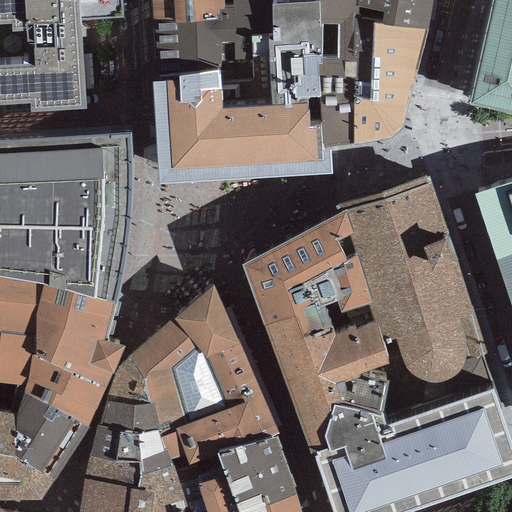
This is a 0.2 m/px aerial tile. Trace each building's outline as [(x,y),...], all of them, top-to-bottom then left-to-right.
[(0,105),(29,104),(29,112),(86,109),(80,21),(123,18),(121,0),(0,0),(0,25),(10,25),(11,32),(25,32),(26,43),(32,43),(35,65),(0,65),(0,105)] [(150,0),(152,23),(217,20),(216,11),(224,11),(224,8),(232,7),(232,0),(234,0),(150,0)] [(219,71),(222,108),(307,103),(308,98),(320,98),(318,64),(321,64),(321,60),(323,24),(319,24),(319,2),(291,4),(271,5),(270,0),(234,0),(232,0),(232,7),(224,8),(224,11),(216,11),(217,20),(152,23),(155,82),(166,81),(178,81),(179,76),(219,71)] [(290,0),(291,4),(319,2),(319,24),(323,24),(338,24),(338,59),(321,60),(321,64),(318,64),(320,98),(320,127),(322,148),(330,147),(353,145),(353,82),(358,82),(355,18),(358,18),(359,8),(356,8),(356,0),(290,0)] [(373,23),(381,24),(426,30),(432,0),(356,0),(356,8),(359,8),(358,18),(373,21),(373,23)] [(511,0),(492,0),(468,104),(511,113),(511,0)] [(353,82),(353,145),(390,138),(401,127),(426,30),(381,24),(373,23),(373,21),(358,18),(355,18),(358,82),(353,82)] [(178,81),(166,81),(170,171),(323,160),(322,148),(320,127),(308,128),(307,103),(222,108),(219,71),(179,76),(178,81)] [(170,171),(166,81),(155,82),(152,82),(158,184),(331,174),(330,147),(322,148),(323,160),(170,171)] [(0,277),(43,285),(95,298),(115,303),(120,279),(128,240),(129,202),(132,161),(130,133),(0,140),(0,277)] [(391,341),(395,339),(404,367),(410,373),(420,380),(431,384),(441,384),(454,378),(461,369),(465,359),(485,353),(427,176),(335,207),(338,215),(345,211),(352,233),(349,235),(354,256),(357,254),(371,303),(367,304),(373,323),(375,322),(379,335),(391,341)] [(511,311),(511,185),(474,195),(511,311)] [(338,215),(241,266),(263,326),(324,305),(337,303),(340,313),(367,304),(371,303),(357,254),(354,256),(346,261),(337,242),(349,235),(352,233),(345,211),(338,215)] [(35,356),(105,387),(110,374),(113,375),(124,346),(103,341),(115,303),(95,298),(43,285),(0,277),(0,331),(35,335),(35,356)] [(204,353),(228,410),(186,424),(174,428),(176,433),(160,438),(163,452),(167,451),(169,458),(184,454),(189,465),(218,457),(217,453),(272,438),(277,433),(213,287),(174,319),(195,348),(200,354),(204,353)] [(383,367),(388,365),(379,335),(375,322),(373,323),(334,335),(324,305),(263,326),(309,455),(312,454),(329,448),(323,434),(334,404),(380,415),(388,382),(357,379),(357,375),(383,367)] [(195,348),(174,319),(129,356),(145,381),(151,403),(158,430),(160,438),(176,433),(174,428),(186,424),(171,368),(195,348)] [(0,382),(25,386),(24,393),(88,427),(105,387),(35,356),(35,335),(0,331),(0,334),(0,382)] [(145,381),(129,356),(117,369),(106,402),(135,407),(151,403),(145,381)] [(329,448),(312,454),(332,511),(407,511),(511,476),(511,448),(492,391),(385,426),(380,415),(334,404),(323,434),(329,448)] [(0,411),(0,455),(13,458),(54,482),(88,427),(24,393),(16,415),(0,411)] [(158,430),(151,403),(135,407),(106,402),(100,427),(138,435),(158,430)] [(100,427),(97,426),(89,456),(115,463),(115,460),(141,463),(140,458),(163,452),(160,438),(158,430),(138,435),(100,427)] [(272,438),(217,453),(218,457),(225,478),(235,505),(260,496),(265,507),(296,495),(277,437),(272,438)] [(78,511),(187,511),(179,484),(169,458),(167,451),(163,452),(140,458),(141,463),(115,460),(115,463),(89,456),(83,478),(78,511)] [(13,458),(0,455),(0,500),(41,501),(54,482),(13,458)] [(236,511),(235,505),(225,478),(198,484),(206,511),(236,511)] [(206,511),(198,484),(196,479),(179,484),(187,511),(206,511)] [(300,511),(296,495),(265,507),(260,496),(235,505),(236,511),(300,511)]
